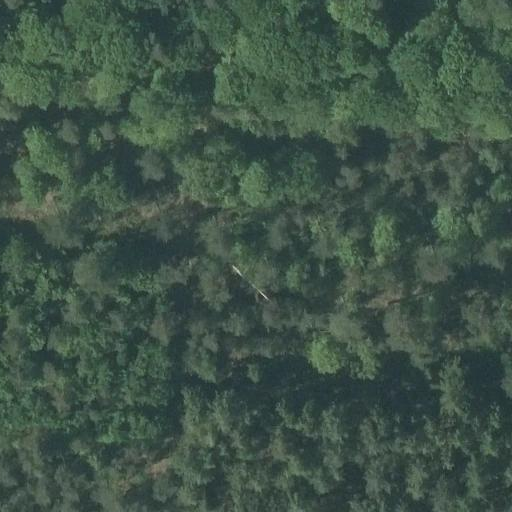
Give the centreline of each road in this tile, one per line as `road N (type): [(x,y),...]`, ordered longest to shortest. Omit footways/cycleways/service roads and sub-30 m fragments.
road 1 (track): [(511,60),(0,39)]
road 2 (track): [(198,48),(159,511)]
